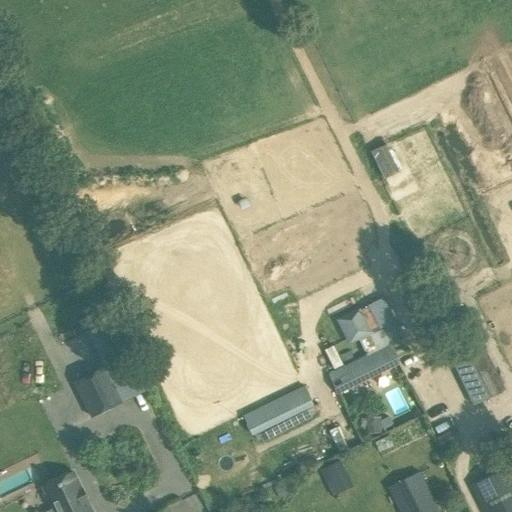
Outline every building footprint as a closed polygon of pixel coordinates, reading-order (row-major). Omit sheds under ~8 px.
[(403,144),(384,152),(395,179),(414,171),(403,144)] [(361,310),(360,308),(337,319),(348,343),(359,338),(371,331),(361,310)] [(390,344),(329,374),(338,393),(399,363),(390,344)] [(91,417),(120,403),(104,369),(75,383),(91,417)] [(511,400),(511,376),(478,377),(479,401),(511,400)] [(305,386),(243,417),(252,435),(314,405),(305,386)] [(380,425),(380,421),(380,418),(367,418),(367,433),(380,432),(380,425)] [(340,432),(348,452),(357,449),(349,428),(340,432)] [(436,439),(442,450),(454,444),(448,433),(436,439)] [(340,438),(329,444),(336,457),(347,451),(340,438)] [(340,462),(322,470),(335,497),(353,487),(340,462)] [(511,511),(511,477),(507,468),(472,485),(484,511),(511,511)] [(43,487),(55,511),(92,511),(87,500),(82,489),(82,490),(73,472),(43,487)] [(438,511),(419,473),(389,488),(401,511),(438,511)]
